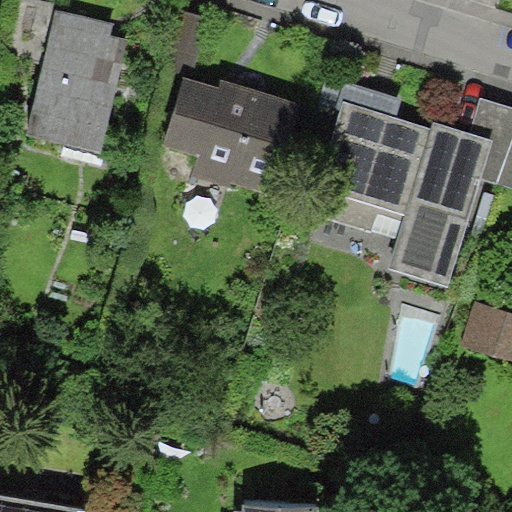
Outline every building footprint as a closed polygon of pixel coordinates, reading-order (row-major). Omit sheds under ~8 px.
[(133,25),(23,0),(0,0),(0,90),(35,98),(24,145),(101,163),(133,25)] [(222,93),(183,81),(165,144),(195,153),(188,179),(275,205),(306,101),(226,78),(222,93)] [(343,96),(324,90),(319,105),(340,112),(309,210),(399,239),(389,270),(451,290),(483,190),(511,199),(511,111),(476,100),(466,132),(427,120),(424,129),(393,119),(398,103),(346,86),(343,96)] [(511,291),(495,287),(490,305),(476,308),(462,354),(511,368),(511,291)] [(83,511),(85,504),(0,490),(0,511),(83,511)] [(312,511),(313,505),(230,502),(229,511),(312,511)]
